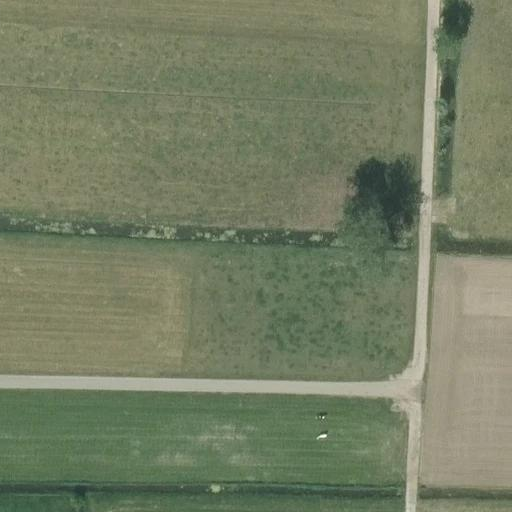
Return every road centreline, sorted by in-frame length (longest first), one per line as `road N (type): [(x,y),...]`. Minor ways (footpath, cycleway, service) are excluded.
road 1 (track): [(421,0),(409,511)]
road 2 (track): [(412,388),(0,382)]
